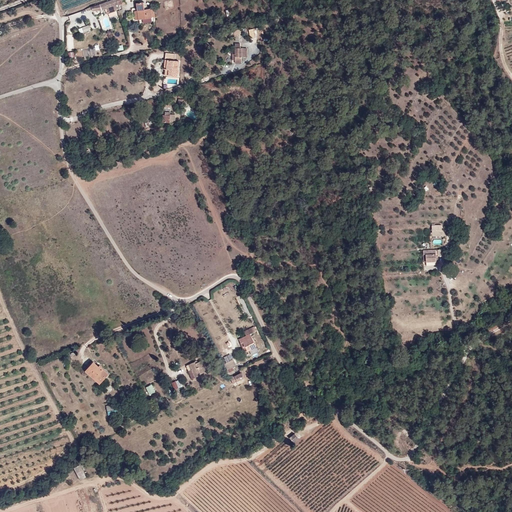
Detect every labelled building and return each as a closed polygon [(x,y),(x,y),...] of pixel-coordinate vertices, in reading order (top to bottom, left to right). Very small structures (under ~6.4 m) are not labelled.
[(119,5),(122,4),(120,0),(114,0),(111,1),(110,1),(99,4),(102,10),(107,8),(107,10),(113,8),(113,9),(117,8),(117,9),(120,8),(119,5)] [(143,2),(136,3),(137,11),(135,11),(136,20),(152,17),(155,16),(154,9),(144,10),(143,2)] [(234,56),(243,57),(245,57),(245,50),(241,50),(241,47),(235,46),(234,54),(234,56)] [(168,60),(167,69),(169,69),(168,75),(177,76),(179,61),(174,61),(174,54),(166,53),(166,59),(168,60)] [(162,123),(169,123),(169,122),(172,122),(172,121),(175,120),(175,114),(170,114),(170,112),(165,112),(165,115),(163,114),(162,123)] [(432,225),(432,236),(447,236),(446,230),(443,230),(443,225),(432,225)] [(239,339),(244,349),(246,348),(245,346),(254,342),(250,334),(239,339)] [(193,370),(192,370),(195,377),(201,375),(200,373),(207,371),(205,366),(208,365),(206,359),(195,363),(195,362),(190,364),(193,370)] [(86,370),(91,375),(92,373),(101,382),(108,374),(99,365),(98,366),(93,362),(86,370)] [(92,373),(91,375),(100,383),(101,382),(92,373)] [(233,383),(245,380),(243,373),(231,377),(233,383)] [(153,385),(146,387),(150,395),(156,393),(153,385)] [(290,438),(293,442),(298,438),(295,433),(290,438)] [(85,476),(80,467),(75,470),(79,479),(85,476)]
